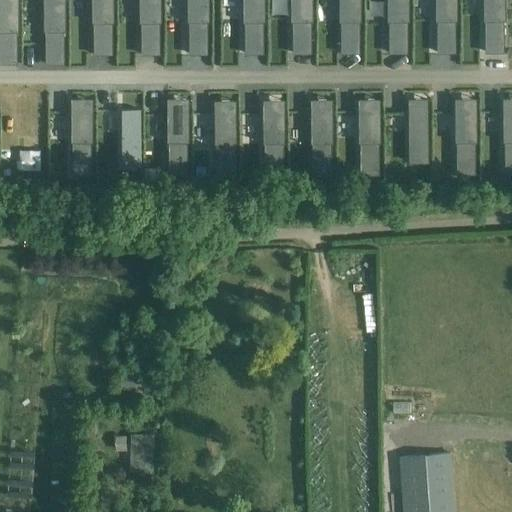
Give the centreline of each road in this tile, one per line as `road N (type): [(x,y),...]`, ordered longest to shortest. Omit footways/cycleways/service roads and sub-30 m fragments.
road 1 (track): [(314,233),(0,239)]
road 2 (track): [(342,511),(314,233)]
